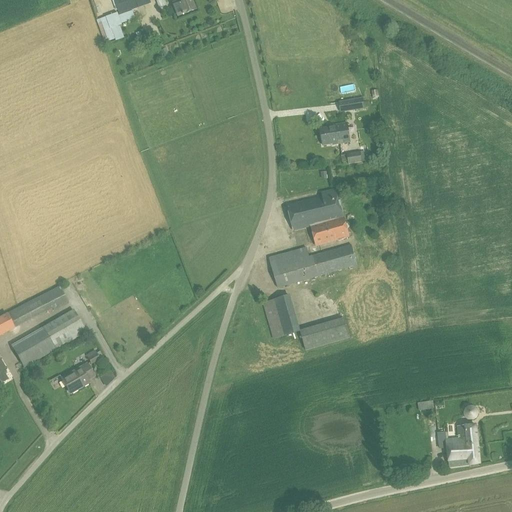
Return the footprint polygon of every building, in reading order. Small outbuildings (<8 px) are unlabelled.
[(114,0),(120,14),(132,10),(151,3),(150,0),(114,0)] [(174,3),(178,16),(195,10),(191,0),(181,0),(182,0),(174,3)] [(120,14),(118,15),(121,24),(135,19),(132,10),(120,14)] [(118,14),(101,20),(109,40),(115,38),(116,41),(124,38),(120,26),(122,25),(121,24),(118,15),(118,14)] [(363,98),(339,102),(340,111),(358,108),(358,109),(364,108),(363,98)] [(321,128),(324,146),(333,144),(333,145),(351,142),(348,123),(330,126),(330,127),(321,128)] [(362,162),(361,152),(347,154),(349,165),(363,162),(362,162)] [(338,240),(349,237),(337,190),(322,194),(323,197),(287,206),(294,231),(312,227),(317,245),(338,240)] [(301,240),(309,238),(308,231),(299,232),(301,240)] [(270,259),(278,288),(357,266),(351,246),(310,258),(307,248),(270,259)] [(323,276),(313,279),(316,286),(326,283),(323,276)] [(333,294),(341,292),(337,280),(329,282),(333,294)] [(60,286),(5,314),(13,329),(53,309),(54,311),(69,303),(60,286)] [(274,340),(301,332),(300,330),(290,295),(263,303),(274,340)] [(11,345),(24,369),(87,332),(73,310),(11,345)] [(0,335),(13,329),(5,314),(0,316),(0,335)] [(301,332),(306,351),(350,339),(345,318),(300,330),(301,332)] [(87,358),(91,365),(101,359),(100,358),(96,352),(87,358)] [(88,380),(95,376),(87,363),(61,378),(70,393),(89,382),(88,380)] [(106,379),(110,385),(119,379),(115,373),(106,379)] [(433,401),(418,403),(419,411),(434,409),(433,401)] [(465,413),(465,414),(466,415),(466,416),(467,417),(467,418),(468,418),(469,419),(470,419),(471,419),(472,419),(473,419),(474,419),(475,419),(476,418),(477,418),(477,417),(478,416),(478,415),(479,414),(479,413),(479,412),(478,411),(478,410),(477,409),(477,408),(476,408),(475,407),(474,407),(473,406),(472,406),(471,406),(470,407),(469,407),(468,408),(467,408),(467,409),(466,410),(466,411),(465,412),(465,413)] [(447,448),(450,468),(478,464),(481,464),(476,425),(457,427),(459,438),(446,440),(446,433),(438,433),(440,449),(447,448)]
